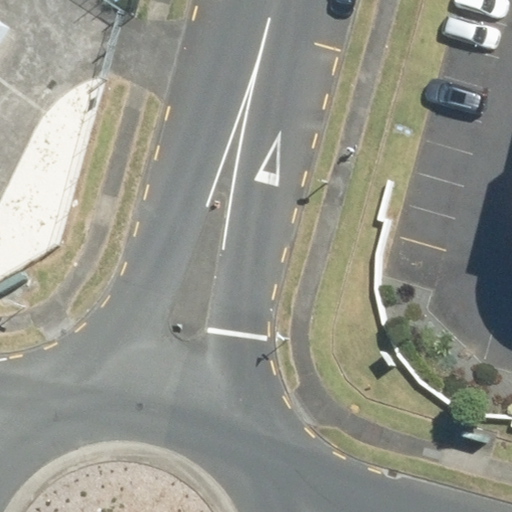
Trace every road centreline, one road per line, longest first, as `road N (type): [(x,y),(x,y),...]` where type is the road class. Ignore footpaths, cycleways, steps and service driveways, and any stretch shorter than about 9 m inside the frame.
road 1 (unclassified): [(269,9),(265,224),(237,419)]
road 2 (unclassified): [(124,381),(177,222),(269,9)]
road 3 (tertiary): [(0,424),(57,392),(124,381)]
road 4 (tertiary): [(124,381),(164,385),(237,419)]
